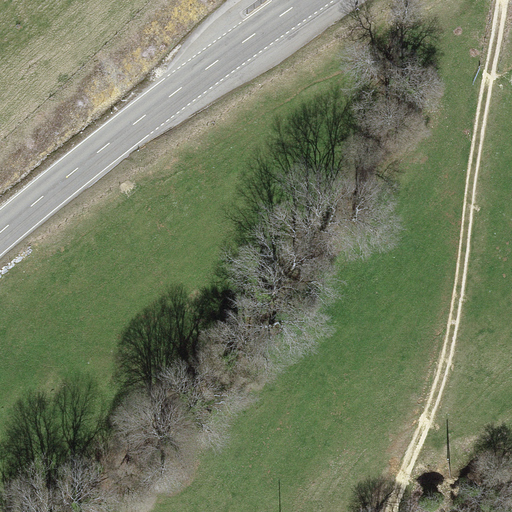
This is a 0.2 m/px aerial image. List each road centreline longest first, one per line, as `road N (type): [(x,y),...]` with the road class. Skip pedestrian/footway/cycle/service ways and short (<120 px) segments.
road 1 (track): [(503,0),(454,319),(387,511)]
road 2 (primary): [(303,0),(0,233)]
